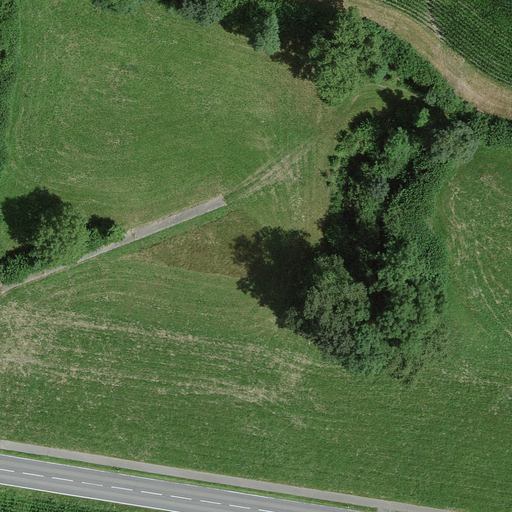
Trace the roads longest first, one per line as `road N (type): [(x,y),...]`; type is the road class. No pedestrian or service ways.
road 1 (secondary): [(0,471),(252,511)]
road 2 (track): [(222,202),(0,291)]
